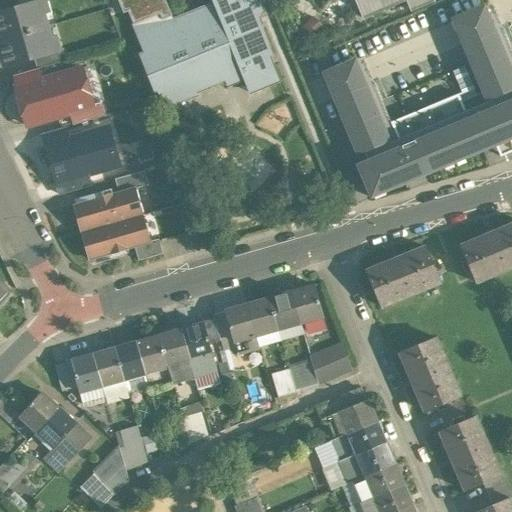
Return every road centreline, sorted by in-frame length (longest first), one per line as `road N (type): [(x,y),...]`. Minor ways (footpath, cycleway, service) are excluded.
road 1 (residential): [(438,511),(326,243)]
road 2 (residential): [(59,317),(326,243)]
road 3 (residential): [(326,243),(511,186)]
road 4 (residential): [(0,184),(59,317)]
